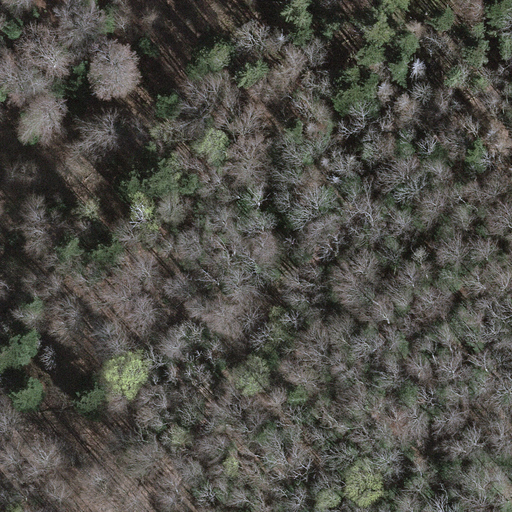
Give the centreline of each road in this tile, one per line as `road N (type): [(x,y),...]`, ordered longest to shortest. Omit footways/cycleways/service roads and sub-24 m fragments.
road 1 (track): [(511,84),(430,146),(252,350),(146,511)]
road 2 (track): [(282,0),(180,125),(111,176),(0,314)]
